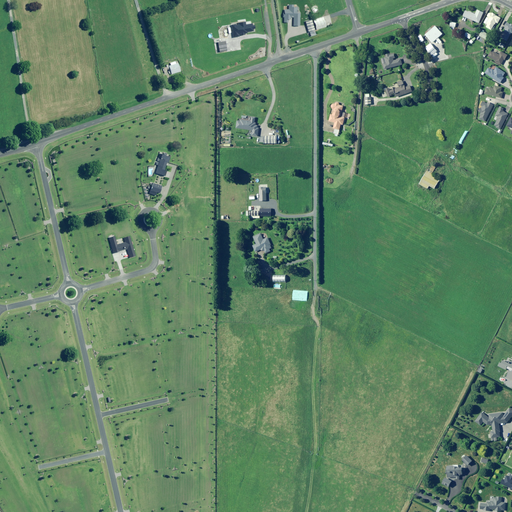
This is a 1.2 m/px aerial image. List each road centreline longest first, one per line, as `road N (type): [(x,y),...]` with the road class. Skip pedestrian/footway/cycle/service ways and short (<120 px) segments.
road 1 (unclassified): [(36,142),(314,48)]
road 2 (residential): [(314,48),(316,289)]
road 3 (unknown): [(36,142),(8,0)]
road 4 (residential): [(68,283),(36,142)]
